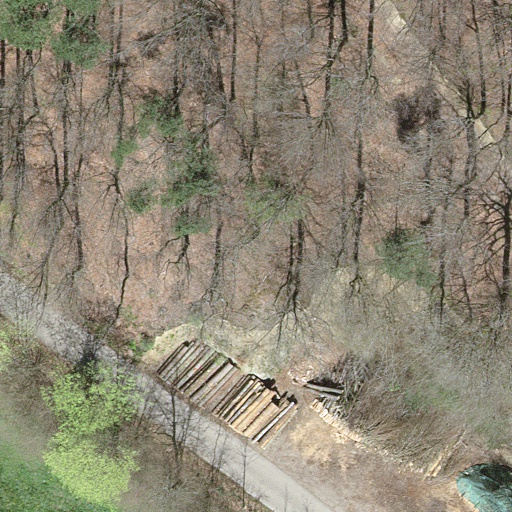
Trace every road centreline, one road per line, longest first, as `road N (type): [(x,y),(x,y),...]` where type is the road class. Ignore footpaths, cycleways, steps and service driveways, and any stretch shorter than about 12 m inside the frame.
road 1 (unclassified): [(0,283),(306,511)]
road 2 (track): [(511,182),(376,0)]
